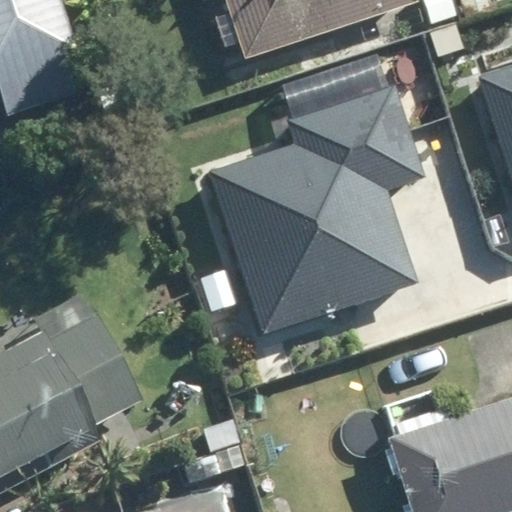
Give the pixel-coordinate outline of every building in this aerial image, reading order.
[(50,0),(0,0),(0,116),(67,95),(55,59),(68,55),(50,0)] [(217,0),(220,9),(200,16),(212,53),(233,47),(235,56),(406,3),(405,0),(217,0)] [(511,63),(476,75),(511,181),(511,63)] [(209,172),(263,335),(419,284),(387,188),(425,175),(395,86),(287,122),(294,144),(209,172)] [(0,365),(0,474),(134,404),(88,318),(38,346),(0,365)] [(505,511),(511,510),(511,398),(485,407),(377,439),(401,511),(505,511)] [(232,429),(199,437),(205,458),(237,450),(232,429)] [(236,453),(182,470),(189,490),(243,474),(236,453)]
